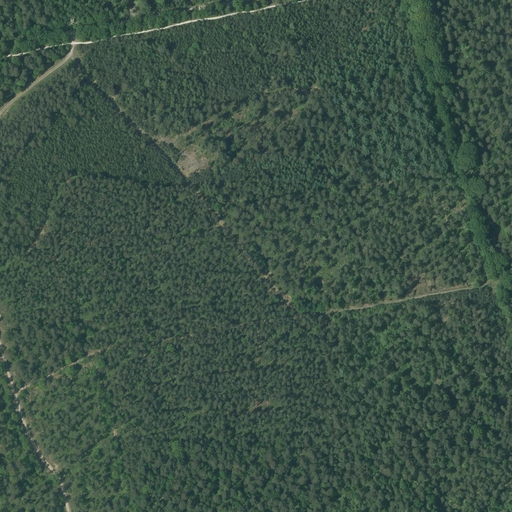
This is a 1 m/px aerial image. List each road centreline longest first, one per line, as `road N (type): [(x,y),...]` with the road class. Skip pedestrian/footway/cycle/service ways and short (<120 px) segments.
road 1 (track): [(502,282),(105,351),(14,392)]
road 2 (track): [(71,32),(78,69),(179,173),(297,316)]
road 3 (track): [(511,314),(412,0)]
road 4 (track): [(0,46),(244,0)]
road 5 (track): [(0,346),(38,461),(59,483),(67,511)]
